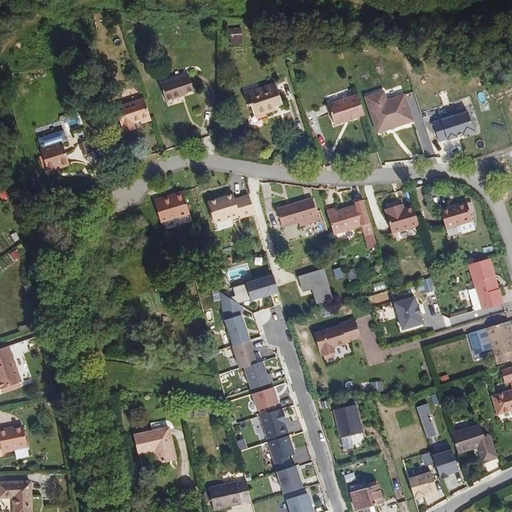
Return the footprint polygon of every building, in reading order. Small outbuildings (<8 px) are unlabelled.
[(193,77),(164,86),(170,104),(185,99),(184,98),(199,93),(193,77)] [(259,110),(260,112),(272,109),(271,106),(278,104),(271,84),(241,94),(244,106),(247,105),(250,113),(259,110)] [(364,98),(376,133),(412,121),(403,95),(385,101),(382,92),(364,98)] [(363,114),(356,95),(327,104),(334,123),(363,114)] [(146,126),(155,123),(148,101),(120,111),(125,129),(127,129),(128,132),(139,129),(138,125),(144,123),(146,126)] [(433,121),(439,142),(475,131),(469,110),(433,121)] [(48,136),(52,147),(66,142),(77,138),(73,128),(48,136)] [(52,147),(47,149),(54,170),(74,163),(66,142),(52,147)] [(91,145),(83,148),(86,156),(94,154),(91,145)] [(173,195),(155,201),(161,220),(189,211),(182,191),(173,193),(173,195)] [(256,212),(250,193),(236,197),(234,193),(209,201),(215,221),(241,214),(242,217),(256,212)] [(294,221),(296,225),(315,220),(309,198),(274,208),(278,225),(294,221)] [(325,218),(330,233),(356,225),(358,229),(359,228),(368,226),(359,199),(350,202),(351,205),(332,211),(330,207),(323,210),(325,218)] [(464,202),(437,210),(443,229),(457,225),(460,233),(473,229),(470,220),(464,202)] [(415,225),(409,206),(399,209),(394,211),(393,207),(382,210),(388,233),(415,225)] [(368,226),(359,228),(362,239),(371,236),(368,226)] [(362,239),(365,247),(373,245),(371,236),(362,239)] [(490,276),(485,261),(466,266),(473,288),(477,303),(479,310),(498,304),(494,289),(491,291),(486,277),(490,276)] [(312,289),(317,304),(334,299),(325,268),(298,275),(303,291),(312,289)] [(274,274),(245,283),(251,300),(280,290),(274,274)] [(384,280),(373,283),(375,291),(386,287),(384,280)] [(477,303),(473,288),(464,291),(469,306),(477,303)] [(244,307),(219,291),(226,317),(241,314),(244,307)] [(415,296),(394,301),(402,329),(423,323),(415,296)] [(393,304),(386,306),(390,319),(397,316),(393,304)] [(233,345),(252,340),(244,313),(241,314),(226,317),(233,345)] [(337,323),(311,333),(317,350),(318,350),(320,355),(321,354),(322,358),(331,356),(330,352),(331,351),(329,347),(343,342),(342,337),(356,333),(352,320),(337,325),(337,323)] [(511,332),(509,321),(487,327),(493,348),(498,364),(511,359),(511,332)] [(493,348),(487,327),(468,334),(475,355),(493,348)] [(234,346),(239,367),(258,362),(253,341),(234,346)] [(23,384),(10,349),(0,352),(0,388),(1,391),(23,384)] [(244,366),(251,389),(271,383),(264,360),(258,362),(244,366)] [(511,367),(497,372),(501,386),(507,384),(511,382),(511,367)] [(448,374),(440,377),(442,383),(450,381),(448,374)] [(381,381),(370,381),(371,392),(382,391),(381,381)] [(259,411),(280,405),(275,387),(254,393),(259,411)] [(511,391),(510,392),(488,399),(494,417),(511,412),(511,415),(511,391)] [(429,403),(418,405),(426,437),(437,434),(429,403)] [(210,406),(197,404),(196,411),(209,413),(210,406)] [(357,404),(334,410),(342,438),(364,432),(357,404)] [(260,415),(268,440),(289,434),(281,409),(260,415)] [(480,422),(452,432),(458,454),(477,448),(486,445),(484,435),(480,422)] [(9,433),(8,431),(0,432),(0,451),(3,451),(4,455),(29,449),(24,429),(15,431),(9,433)] [(169,430),(136,438),(141,457),(152,455),(155,466),(177,460),(169,430)] [(497,458),(490,433),(484,435),(486,445),(477,448),(480,462),(497,458)] [(289,435),(267,442),(273,461),(288,457),(295,455),(289,435)] [(453,448),(433,454),(439,478),(459,472),(453,448)] [(430,454),(422,456),(425,465),(433,463),(430,454)] [(292,465),(288,457),(273,461),(276,470),(277,470),(292,465)] [(277,470),(284,493),(304,486),(297,463),(277,470)] [(425,472),(430,492),(437,490),(432,470),(425,472)] [(424,472),(408,476),(414,498),(430,494),(430,492),(424,472)] [(354,473),(344,475),(346,482),(356,479),(354,473)] [(250,499),(245,481),(237,483),(237,481),(208,488),(213,508),(241,503),(241,501),(250,499)] [(386,483),(354,494),(359,511),(361,511),(392,501),(386,483)] [(31,511),(30,485),(0,484),(0,497),(13,499),(13,511),(31,511)] [(292,511),(314,511),(308,490),(287,497),(292,511)]
